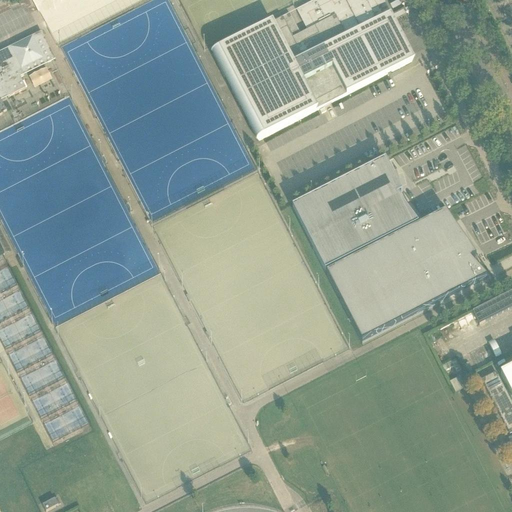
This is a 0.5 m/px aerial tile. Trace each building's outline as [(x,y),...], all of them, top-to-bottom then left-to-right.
[(318,0),(296,11),(307,32),(300,36),(289,15),(281,19),(281,20),(274,23),(269,26),(268,25),(219,51),(217,52),(214,54),(214,55),(227,79),(228,78),(233,87),(231,87),(242,108),(243,107),(248,115),(246,116),(259,141),(258,141),(259,142),(411,63),(411,62),(391,25),(385,29),(384,27),(382,23),(379,18),(389,12),(382,0),(318,0)] [(0,116),(2,115),(2,114),(6,112),(0,99),(7,96),(8,98),(26,89),(20,78),(23,76),(23,77),(24,77),(21,71),(43,60),(32,37),(0,53),(0,116)] [(386,162),(292,209),(300,225),(312,248),(325,274),(418,226),(402,193),(386,162)] [(353,261),(326,275),(359,339),(362,345),(443,303),(487,280),(484,275),(476,259),(470,262),(446,214),(353,261)] [(511,292),(472,312),(472,313),(479,326),(511,309),(511,292)] [(455,360),(450,363),(453,368),(456,374),(460,371),(455,360)] [(511,371),(500,377),(505,387),(511,400),(511,371)] [(511,405),(496,374),(481,381),(509,436),(511,434),(511,405)] [(459,378),(449,383),(454,394),(464,390),(459,378)] [(511,438),(505,442),(503,443),(504,444),(511,459),(511,438)] [(42,506),(45,511),(47,511),(61,505),(57,499),(42,506)]
